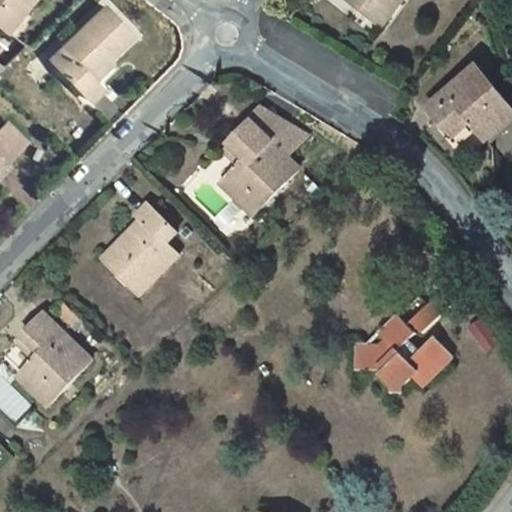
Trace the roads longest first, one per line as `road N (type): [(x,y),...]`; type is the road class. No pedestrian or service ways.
road 1 (residential): [(511,282),(408,152),(224,35)]
road 2 (residential): [(224,35),(0,264)]
